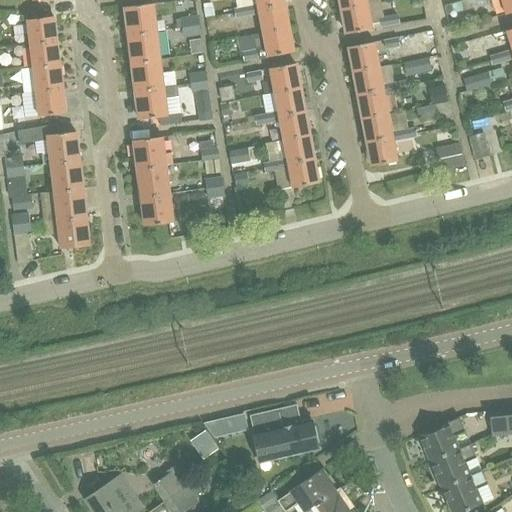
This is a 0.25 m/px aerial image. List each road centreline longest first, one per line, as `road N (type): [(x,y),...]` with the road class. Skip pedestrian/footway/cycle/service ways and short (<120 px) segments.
road 1 (tertiary): [(360,365),(10,444)]
road 2 (residential): [(113,275),(98,157),(115,135),(101,26),(79,0)]
road 3 (residential): [(113,275),(365,223)]
road 4 (residential): [(299,0),(307,38),(332,55),(365,223)]
road 5 (tertiary): [(511,330),(360,365)]
road 6 (residential): [(365,223),(511,186)]
road 7 (residential): [(373,413),(511,395)]
